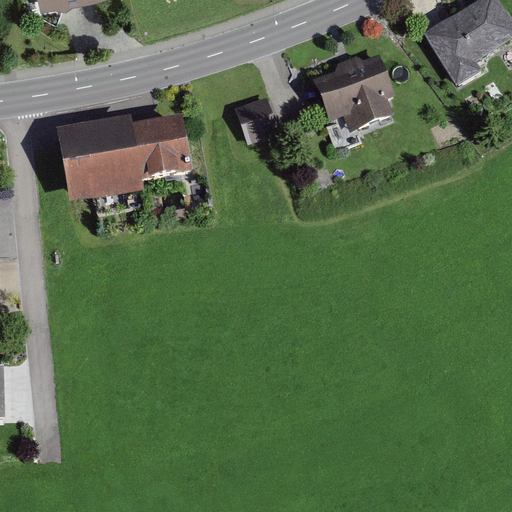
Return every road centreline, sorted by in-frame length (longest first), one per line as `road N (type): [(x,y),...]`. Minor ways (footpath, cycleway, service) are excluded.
road 1 (residential): [(15,100),(50,457)]
road 2 (secondary): [(15,100),(146,77),(358,0)]
